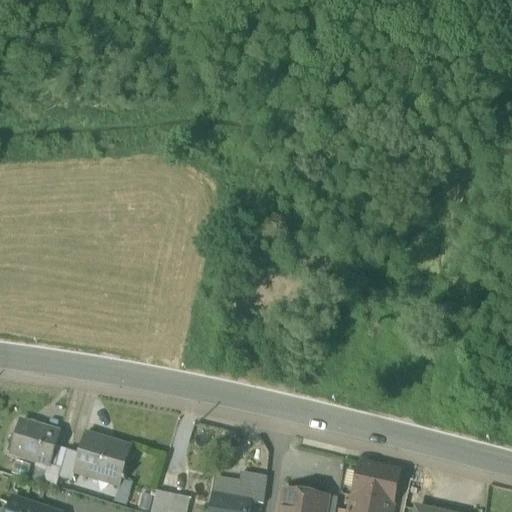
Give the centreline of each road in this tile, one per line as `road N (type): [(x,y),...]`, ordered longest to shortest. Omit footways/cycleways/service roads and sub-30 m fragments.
road 1 (tertiary): [(285,407),(0,356)]
road 2 (tertiary): [(511,466),(285,407)]
